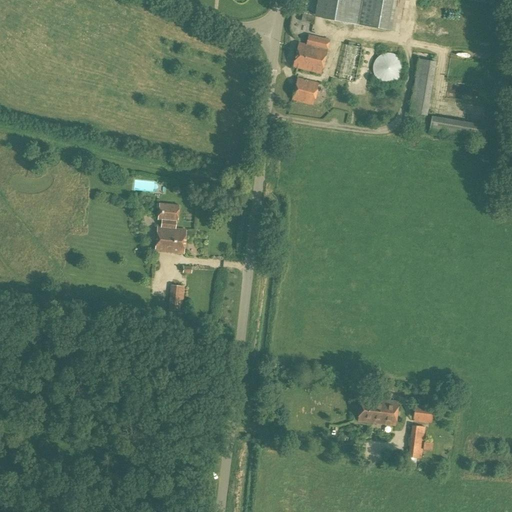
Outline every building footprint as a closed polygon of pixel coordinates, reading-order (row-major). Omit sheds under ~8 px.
[(391,30),(396,0),(317,0),(315,17),(391,30)] [(314,24),(315,17),(303,14),(302,21),(314,24)] [(326,50),(329,41),(309,36),(307,45),(298,43),(293,67),(320,73),(326,50)] [(341,79),(358,81),(362,46),(345,44),(341,79)] [(387,84),(390,84),(392,83),(395,82),(397,81),(399,79),(401,77),(402,75),(403,72),(403,70),(403,67),(402,64),(402,62),(400,60),(399,58),(397,56),(394,55),(392,54),(389,53),(387,53),(384,54),(382,54),(380,56),(377,57),(376,59),(374,61),(373,64),(373,66),(372,69),(373,71),(373,74),(374,76),(376,78),(378,80),(380,82),(382,83),(385,84),(387,84)] [(426,116),(436,62),(418,59),(409,113),(426,116)] [(313,105),(318,83),(296,78),(291,100),(313,105)] [(483,142),(485,125),(431,116),(428,133),(483,142)] [(177,221),(179,205),(159,204),(158,220),(162,220),(161,228),(157,227),(155,251),(183,254),(186,230),(175,229),(176,221),(177,221)] [(181,310),(183,287),(171,285),(169,309),(181,310)] [(395,425),(397,401),(360,397),(358,421),(395,425)] [(431,423),(433,406),(420,404),(420,407),(413,406),(411,421),(431,423)] [(421,459),(425,427),(411,425),(408,457),(421,459)]
